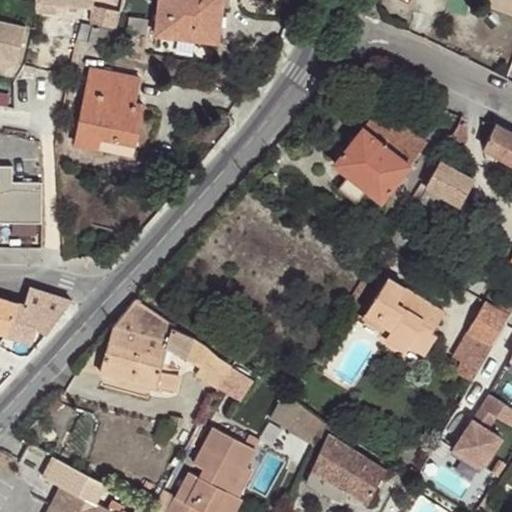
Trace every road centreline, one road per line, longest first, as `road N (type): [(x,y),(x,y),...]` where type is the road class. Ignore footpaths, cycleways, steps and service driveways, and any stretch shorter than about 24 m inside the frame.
road 1 (secondary): [(99,285),(297,67),(318,26)]
road 2 (residential): [(318,26),(383,41),(511,101)]
road 3 (secondary): [(0,397),(99,285)]
